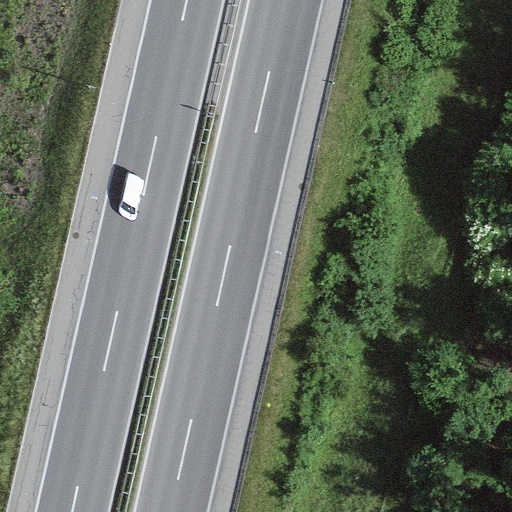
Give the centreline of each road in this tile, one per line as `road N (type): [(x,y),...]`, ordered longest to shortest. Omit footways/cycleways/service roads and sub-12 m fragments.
road 1 (motorway): [(170,511),(285,0)]
road 2 (motorway): [(185,0),(70,511)]
